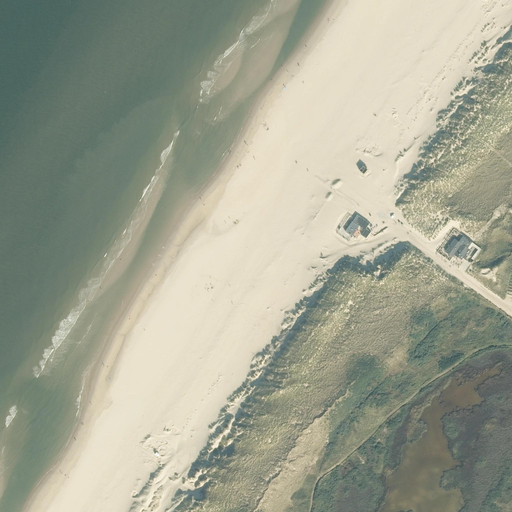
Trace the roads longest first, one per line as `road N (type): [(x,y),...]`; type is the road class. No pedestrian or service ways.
road 1 (track): [(511,344),(472,352),(389,413),(319,476),(309,511)]
road 2 (unclassified): [(511,313),(411,237)]
